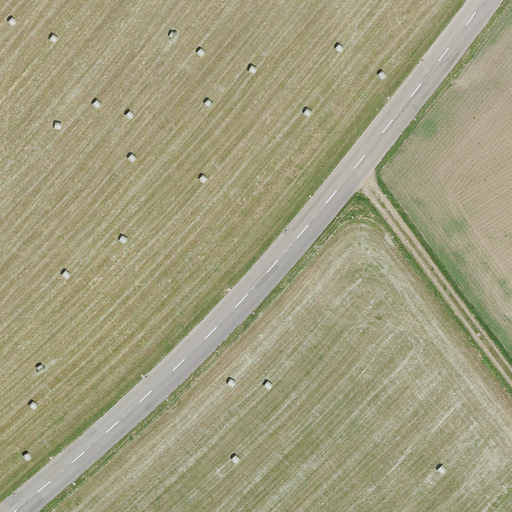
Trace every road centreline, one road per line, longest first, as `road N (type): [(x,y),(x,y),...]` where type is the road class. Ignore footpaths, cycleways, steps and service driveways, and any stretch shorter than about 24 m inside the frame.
road 1 (tertiary): [(485,0),(358,167),(177,379),(25,511)]
road 2 (track): [(358,167),(511,372)]
